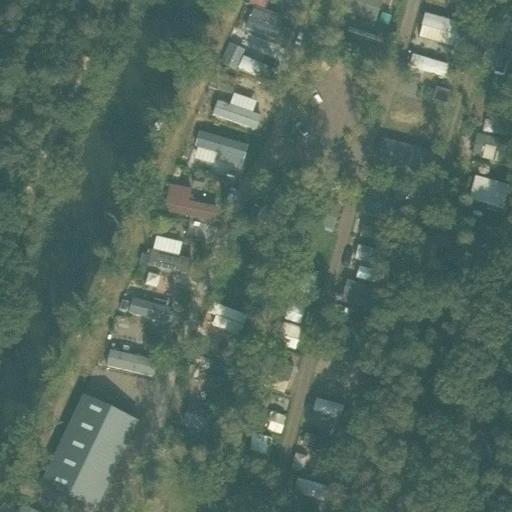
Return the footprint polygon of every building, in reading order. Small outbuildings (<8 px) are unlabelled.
[(254,5),(245,29),(285,44),(293,20),(254,5)] [(411,67),(446,78),(450,65),(415,54),(411,67)] [(225,80),(220,91),(233,96),(237,85),(225,80)] [(431,118),(434,105),(400,96),(397,109),(431,118)] [(201,130),(195,149),(244,166),(250,146),(201,130)] [(511,143),(477,135),(472,156),(511,166),(511,160),(511,143)] [(378,162),(427,172),(432,149),(383,139),(378,162)] [(204,180),(194,178),(192,188),(202,190),(204,180)] [(364,212),(391,222),(399,199),(373,189),(364,212)] [(351,267),(383,275),(389,253),(357,244),(351,267)] [(347,280),(342,303),(372,309),(377,286),(347,280)] [(163,324),(167,311),(122,297),(119,310),(163,324)] [(108,369),(155,377),(159,359),(111,351),(108,369)] [(96,511),(140,424),(85,398),(42,487),(92,511),(96,511)] [(342,419),(346,406),(317,398),(313,410),(342,419)] [(207,432),(215,412),(192,403),(184,423),(207,432)] [(363,411),(348,407),(344,422),(359,426),(363,411)] [(316,450),(314,461),(336,465),(340,442),(306,435),(303,448),(316,450)] [(297,481),(295,496),(336,502),(338,487),(297,481)]
